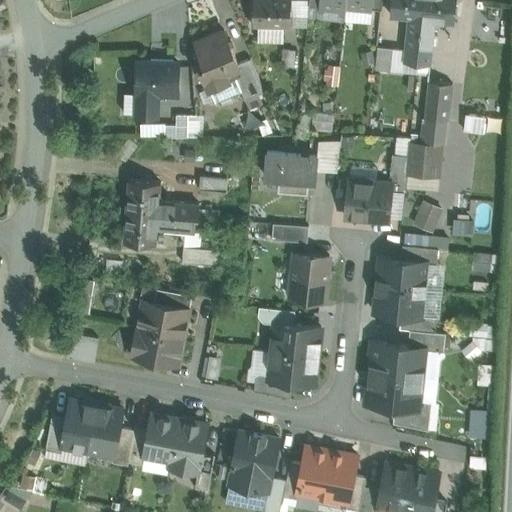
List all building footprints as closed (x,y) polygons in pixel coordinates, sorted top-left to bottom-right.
[(253,0),(253,25),(291,26),(291,0),(253,0)] [(310,0),(291,0),(291,26),(307,26),(310,5),(310,0)] [(322,0),(322,7),(346,9),(347,5),(346,5),(346,0),(322,0)] [(382,0),(370,0),(370,8),(382,9),(382,0)] [(424,0),(393,0),(392,15),(409,17),(406,50),(405,60),(418,62),(424,0)] [(455,0),(424,0),(418,62),(417,73),(430,74),(435,20),(453,22),(455,0)] [(224,30),(197,41),(208,68),(203,70),(216,102),(242,91),(236,77),(243,74),(238,63),(224,30)] [(394,48),(378,46),(376,68),(404,71),(405,60),(406,50),(394,49),(394,48)] [(296,50),(284,49),(283,66),(294,67),(296,50)] [(251,58),(238,63),(243,74),(236,77),(242,91),(245,99),(265,91),(251,58)] [(418,62),(405,60),(404,71),(417,73),(418,62)] [(177,62),(139,61),(138,91),(139,91),(138,113),(157,114),(157,92),(176,92),(177,82),(182,82),(182,69),(177,69),(177,62)] [(453,83),(429,80),(425,118),(424,133),(447,135),(453,83)] [(484,130),(484,113),(464,112),(464,129),(484,130)] [(188,114),(177,114),(176,137),(188,137),(188,114)] [(442,145),(411,142),(409,155),(407,185),(439,188),(442,145)] [(318,155),(267,151),(266,174),(279,175),(279,187),(309,190),(310,178),(316,178),(318,155)] [(409,155),(393,153),(389,182),(393,182),(392,190),(406,191),(407,185),(409,155)] [(377,167),(352,164),(351,178),(350,178),(346,215),(389,219),(392,190),(393,182),(389,182),(376,181),(377,167)] [(228,177),(201,175),(200,188),(227,191),(228,177)] [(161,182),(129,179),(127,210),(198,216),(199,203),(160,200),(161,182)] [(438,215),(422,208),(416,223),(432,230),(438,215)] [(198,216),(127,210),(124,241),(156,243),(158,225),(197,229),(198,216)] [(453,230),(472,231),(472,215),(453,215),(453,230)] [(309,224),(274,222),(273,238),(308,240),(309,224)] [(439,247),(403,244),(402,257),(428,260),(428,262),(437,263),(439,247)] [(220,249),(184,246),(183,262),(218,265),(220,249)] [(330,254),(296,251),(291,296),(325,300),(330,254)] [(402,257),(380,255),(377,283),(425,288),(428,262),(428,260),(402,257)] [(74,309),(91,309),(91,277),(74,277),(74,309)] [(425,288),(377,283),(374,311),(401,314),(422,316),(422,315),(425,315),(426,305),(424,302),(425,288)] [(193,294),(157,287),(155,300),(190,307),(193,294)] [(155,300),(143,298),(138,325),(185,334),(190,307),(155,300)] [(295,309),(260,305),(259,315),(264,321),(274,322),(274,321),(294,323),(295,309)] [(425,315),(422,315),(422,316),(401,314),(400,328),(410,329),(436,331),(437,316),(425,315)] [(294,323),(274,321),(274,322),(271,349),(319,354),(322,326),(294,323)] [(185,334),(138,325),(132,354),(180,363),(185,334)] [(436,331),(410,329),(408,346),(426,348),(426,349),(444,351),(446,332),(436,331)] [(73,330),(68,354),(93,360),(99,335),(73,330)] [(408,346),(388,344),(388,341),(371,339),(369,358),(372,359),(371,372),(422,378),(426,349),(426,348),(408,346)] [(319,354),(271,349),(268,374),(268,377),(294,380),(316,382),(319,354)] [(422,378),(371,372),(369,387),(366,386),(365,402),(395,405),(419,407),(420,400),(422,378)] [(294,380),(268,377),(268,374),(260,373),(256,377),(255,389),(290,396),(294,380)] [(84,400),(71,397),(68,415),(62,445),(64,445),(89,450),(98,401),(85,398),(84,400)] [(419,407),(395,405),(393,422),(429,429),(432,401),(420,400),(419,407)] [(111,403),(98,401),(89,450),(114,454),(115,455),(121,425),(124,407),(111,405),(111,403)] [(180,416),(152,411),(149,427),(144,454),(145,455),(171,459),(171,460),(180,416)] [(53,412),(47,448),(62,451),(64,445),(62,445),(68,415),(53,412)] [(209,422),(180,416),(171,460),(171,459),(169,465),(198,471),(199,471),(203,451),(209,422)] [(149,427),(135,424),(135,428),(129,460),(143,462),(145,455),(144,454),(149,427)] [(135,428),(121,425),(115,455),(114,454),(113,460),(129,463),(129,460),(135,428)] [(248,486),(258,432),(240,429),(230,482),(248,486)] [(258,432),(248,486),(267,490),(269,490),(272,476),(279,437),(258,432)] [(358,454),(306,444),(303,462),(297,491),(299,491),(348,501),(349,501),(354,473),(358,454)] [(215,453),(203,451),(199,471),(198,471),(196,486),(209,488),(215,453)] [(303,462),(291,460),(288,478),(284,495),(285,495),(297,497),(299,491),(297,491),(303,462)] [(405,511),(414,466),(387,461),(381,488),(377,508),(379,508),(399,511),(405,511)] [(440,471),(414,466),(405,511),(431,511),(434,498),(440,471)] [(366,476),(354,473),(349,501),(348,501),(346,507),(359,509),(360,509),(364,485),(365,485),(366,476)] [(288,478),(272,476),(269,490),(267,490),(264,509),(281,511),(285,495),(284,495),(288,478)] [(365,485),(364,485),(360,509),(359,509),(358,511),(377,511),(379,508),(377,508),(381,488),(365,485)] [(444,511),(447,501),(434,498),(431,511),(444,511)]
